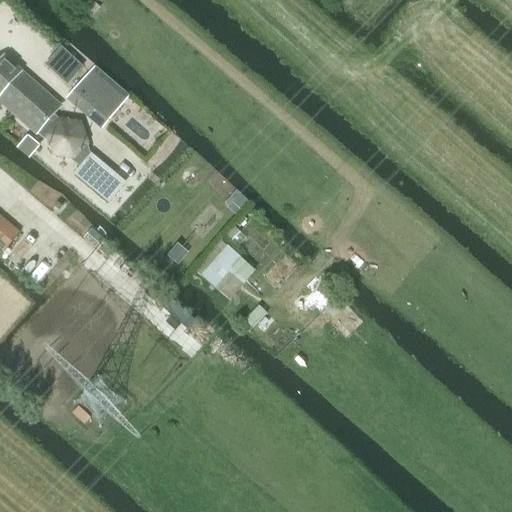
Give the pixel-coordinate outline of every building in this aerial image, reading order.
[(3,58),(0,61),(0,99),(37,132),(43,138),(45,136),(59,118),(54,114),(59,108),(3,58)] [(95,66),(66,99),(101,129),(130,96),(95,66)] [(59,118),(45,136),(53,157),(75,160),(89,142),(81,122),(59,118)] [(5,219),(0,225),(0,249),(3,252),(20,232),(5,219)] [(193,269),(215,289),(242,259),(220,239),(193,269)] [(245,321),(252,328),(267,314),(260,307),(245,321)]
